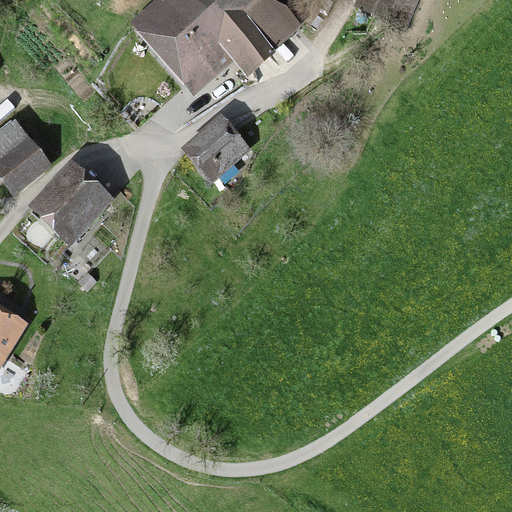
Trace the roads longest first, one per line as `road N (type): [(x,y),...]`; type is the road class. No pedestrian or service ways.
road 1 (track): [(153,150),(110,365),(112,393),(127,416),(194,463),(267,467),(299,455),(511,306)]
road 2 (track): [(153,150),(290,80),(331,29),(343,0)]
